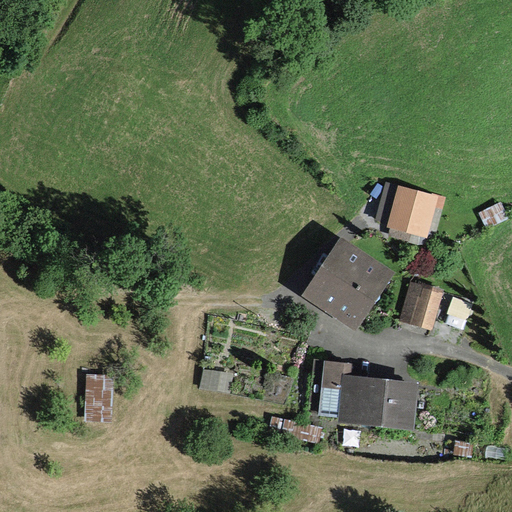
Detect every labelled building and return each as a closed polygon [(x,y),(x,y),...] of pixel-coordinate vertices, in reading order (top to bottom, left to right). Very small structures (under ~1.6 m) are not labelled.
[(426,237),(428,231),(435,233),(444,198),(437,196),(437,194),(397,184),(386,226),(389,227),(387,235),(418,243),(420,236),(426,237)] [(355,332),(394,271),(339,236),(300,296),(355,332)] [(431,330),(444,288),(411,279),(399,320),(431,330)] [(466,326),(474,302),(452,295),(447,308),(450,309),(447,319),(466,326)] [(318,414),(338,416),(337,422),(412,429),(417,381),(350,375),(351,363),(323,360),(318,414)] [(204,372),(203,386),(231,389),(233,375),(204,372)] [(110,422),(111,374),(85,373),(83,421),(110,422)]
